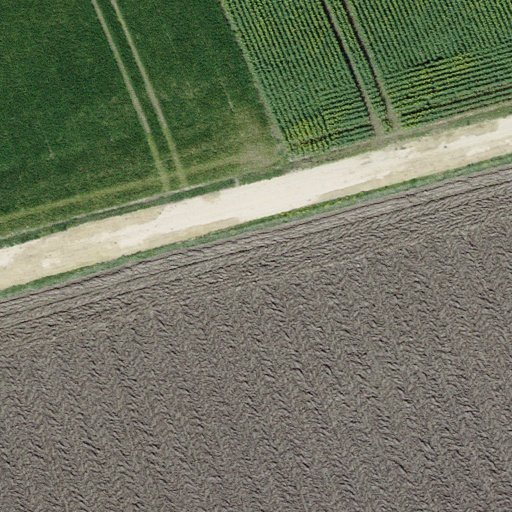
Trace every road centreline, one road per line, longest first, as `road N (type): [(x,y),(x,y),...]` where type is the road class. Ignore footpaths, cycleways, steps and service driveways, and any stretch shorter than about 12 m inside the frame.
road 1 (track): [(0,270),(511,137)]
road 2 (motorway): [(511,253),(0,384)]
road 3 (motorway): [(25,511),(511,387)]
